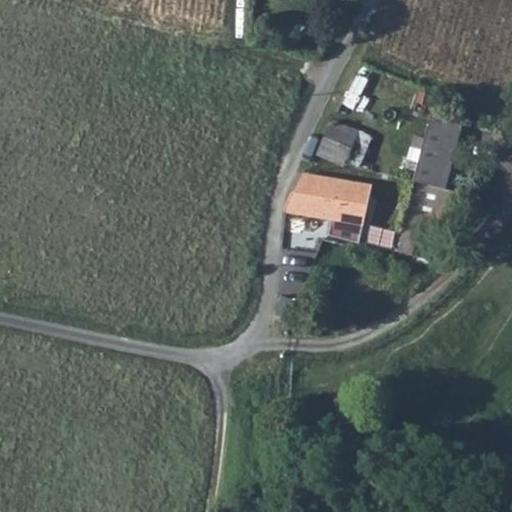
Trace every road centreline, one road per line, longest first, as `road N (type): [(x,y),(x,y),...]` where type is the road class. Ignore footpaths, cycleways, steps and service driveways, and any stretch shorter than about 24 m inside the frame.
road 1 (unclassified): [(0,316),(221,359),(251,343),(268,316)]
road 2 (track): [(211,511),(222,459),(221,359)]
